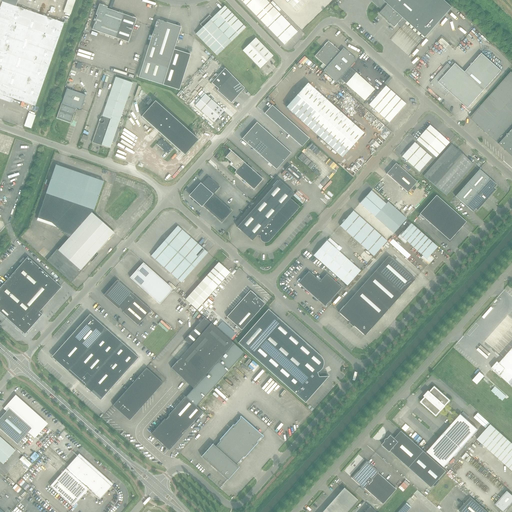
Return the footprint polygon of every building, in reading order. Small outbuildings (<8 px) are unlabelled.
[(16,6),(18,0),(0,0),(0,93),(35,106),(64,23),(16,6)] [(65,0),(62,10),(70,12),(73,0),(65,0)] [(240,0),(265,25),(284,45),(297,32),(278,12),(266,0),(240,0)] [(425,38),(452,7),(443,0),(374,0),(373,1),(383,10),(379,14),(395,27),(398,23),(402,27),(407,21),(425,38)] [(92,30),(116,38),(128,42),(136,19),(107,8),(107,7),(99,4),(96,15),(97,15),(92,30)] [(216,56),(231,41),(245,27),(224,6),(212,18),(209,15),(200,24),(203,27),(195,34),(216,56)] [(144,62),(139,78),(163,85),(179,91),(190,55),(174,49),(181,27),(157,19),(144,62)] [(273,56),(255,38),(243,50),(260,68),(273,56)] [(350,67),(357,60),(343,48),(340,52),(328,41),(315,56),(327,67),(323,71),(336,82),(340,79),(350,67)] [(447,63),(430,83),(445,96),(449,92),(468,108),(484,89),(501,71),(482,53),(465,72),(455,63),(452,67),(447,63)] [(223,83),(231,75),(225,68),(212,83),(211,83),(218,89),(223,83)] [(352,69),(342,80),(346,84),(355,92),(365,81),(363,79),(356,73),(352,69)] [(210,80),(217,73),(214,71),(208,78),(210,80)] [(369,72),(363,79),(365,81),(367,82),(373,75),(369,72)] [(470,118),(499,144),(511,155),(511,72),(470,118)] [(101,86),(106,88),(108,82),(106,81),(108,74),(102,73),(100,79),(103,79),(101,86)] [(223,83),(238,96),(244,88),(231,75),(223,83)] [(110,148),(122,112),(133,83),(116,77),(93,142),(110,148)] [(367,82),(365,81),(355,92),(364,101),(374,89),(367,82)] [(223,83),(218,89),(217,91),(231,103),(238,96),(223,83)] [(364,133),(340,112),(308,83),(286,107),(342,157),(364,133)] [(389,123),(398,112),(406,104),(385,86),(369,105),(389,123)] [(71,123),(75,112),(76,108),(81,110),(86,95),(67,89),(56,118),(71,123)] [(214,122),(223,112),(224,111),(205,94),(201,98),(195,106),(214,122)] [(191,133),(168,112),(155,101),(141,117),(177,149),(191,133)] [(271,106),(264,113),(302,147),(309,138),(272,105),(271,106)] [(27,110),(22,124),(30,126),(34,113),(27,110)] [(256,122),(242,139),(276,169),(291,153),(256,122)] [(449,142),(430,125),(416,140),(436,157),(449,142)] [(198,140),(191,133),(177,149),(184,155),(198,140)] [(162,139),(157,144),(168,154),(173,149),(162,139)] [(432,158),(414,142),(402,156),(419,172),(432,158)] [(474,164),(451,144),(423,176),(446,196),(474,164)] [(263,179),(231,151),(225,157),(231,162),(229,164),(236,170),(234,172),(253,189),(263,179)] [(396,163),(386,174),(407,192),(417,182),(396,163)] [(104,181),(56,165),(46,193),(94,210),(104,181)] [(289,165),(285,170),(298,182),(302,177),(289,165)] [(479,169),(467,183),(486,200),(496,189),(495,189),(494,188),(496,185),(479,169)] [(323,189),(330,179),(326,176),(319,186),(323,189)] [(208,177),(198,188),(191,195),(221,222),(232,211),(213,194),(220,187),(208,177)] [(268,241),(269,240),(288,218),(289,218),(306,199),(298,192),(296,195),(279,180),(237,227),(252,241),(257,235),(261,236),(260,237),(261,238),(261,239),(261,240),(262,240),(263,241),(264,241),(265,242),(266,241),(267,241),(268,241)] [(477,210),(486,200),(467,183),(455,196),(472,212),(475,209),(476,210),(477,210)] [(371,191),(360,203),(393,233),(407,218),(388,202),(386,204),(371,191)] [(46,193),(38,218),(51,222),(68,237),(57,249),(81,271),(95,255),(94,255),(114,232),(91,212),(94,210),(46,193)] [(449,240),(466,222),(436,195),(419,214),(449,240)] [(353,211),(340,226),(373,256),(387,241),(353,211)] [(430,255),(437,247),(411,223),(403,232),(403,231),(397,237),(404,243),(406,241),(422,255),(420,258),(428,264),(433,258),(430,255)] [(181,283),(208,253),(177,226),(151,256),(181,283)] [(326,240),(313,255),(347,285),(360,271),(326,240)] [(52,255),(47,261),(71,282),(77,276),(52,255)] [(365,336),(415,279),(388,256),(338,312),(365,336)] [(27,257),(0,287),(0,304),(10,314),(6,318),(24,333),(26,333),(42,314),(39,312),(61,287),(27,257)] [(218,262),(185,299),(197,309),(230,272),(218,262)] [(143,263),(130,277),(160,304),(173,289),(143,263)] [(298,283),(325,306),(341,287),(326,274),(320,281),(308,271),(298,283)] [(104,295),(138,325),(151,310),(117,280),(104,295)] [(250,290),(227,317),(241,330),(265,304),(250,290)] [(321,357),(320,355),(268,309),(238,343),(305,403),(329,376),(323,376),(320,371),(321,370),(322,368),(323,367),(323,365),(323,363),(323,361),(323,360),(322,358),(321,357)] [(169,312),(167,315),(174,321),(176,318),(169,312)] [(84,320),(57,350),(58,351),(53,357),(54,357),(53,358),(56,360),(56,359),(60,363),(60,364),(68,371),(69,370),(78,378),(80,380),(81,380),(85,384),(84,386),(92,393),(93,392),(97,396),(97,397),(99,398),(100,399),(105,393),(106,394),(138,357),(98,321),(97,322),(90,315),(89,316),(87,318),(85,321),(84,320)] [(191,346),(171,368),(193,388),(186,397),(196,406),(244,352),(204,317),(184,340),(191,346)] [(499,339),(497,341),(506,348),(507,346),(499,339)] [(511,348),(499,363),(497,361),(491,368),(511,386),(511,348)] [(140,408),(163,383),(146,368),(113,405),(114,407),(115,407),(129,419),(138,410),(138,411),(140,408)] [(472,377),(477,381),(485,372),(480,368),(472,377)] [(426,396),(421,402),(436,415),(449,400),(434,387),(429,393),(429,392),(425,396),(426,396)] [(169,416),(166,419),(165,419),(152,434),(169,449),(182,434),(182,433),(185,430),(186,431),(202,412),(185,396),(168,415),(169,416)] [(24,406),(15,398),(5,409),(7,411),(0,418),(0,428),(17,444),(19,442),(28,432),(34,437),(45,424),(28,409),(29,409),(25,406),(24,406)] [(478,409),(473,414),(483,424),(488,420),(478,409)] [(457,418),(427,452),(444,467),(478,429),(460,414),(457,418)] [(236,465),(262,436),(241,418),(215,447),(213,445),(213,444),(201,456),(202,457),(202,456),(228,479),(227,479),(227,480),(238,468),(236,465)] [(511,443),(490,424),(477,439),(511,470),(511,443)] [(446,471),(401,431),(394,438),(391,435),(388,438),(387,438),(386,438),(385,440),(385,441),(382,445),(389,452),(390,451),(409,467),(431,487),(446,471)] [(417,431),(413,436),(417,439),(421,434),(417,431)] [(15,450),(0,436),(0,461),(3,464),(15,450)] [(28,456),(32,459),(37,454),(33,450),(28,456)] [(22,453),(20,455),(29,463),(31,461),(22,453)] [(69,464),(50,486),(73,507),(84,494),(85,495),(87,492),(86,492),(88,489),(99,500),(113,484),(79,454),(69,464)] [(374,470),(375,469),(367,462),(352,478),(360,486),(361,485),(382,504),(396,489),(374,470)] [(15,481),(11,485),(17,490),(21,486),(15,481)] [(348,511),(359,500),(344,487),(321,511),(348,511)] [(494,504),(503,511),(504,511),(511,503),(511,495),(507,490),(494,504)] [(486,511),(487,511),(471,497),(459,511),(460,511),(486,511)] [(406,499),(394,511),(403,511),(410,503),(406,499)]
